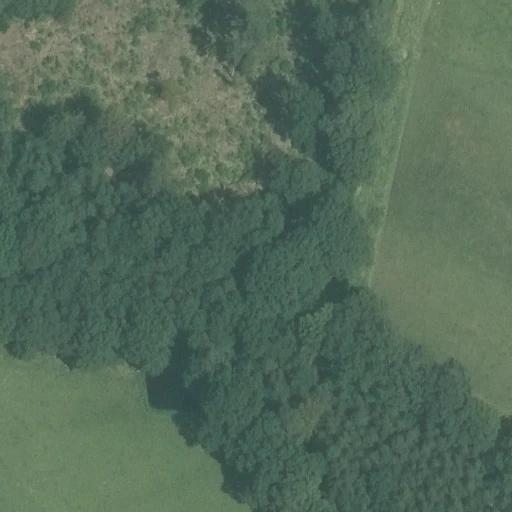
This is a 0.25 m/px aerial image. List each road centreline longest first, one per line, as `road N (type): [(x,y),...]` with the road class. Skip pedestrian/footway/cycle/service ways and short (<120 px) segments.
road 1 (track): [(0,263),(153,255),(251,266),(296,288),(511,440)]
road 2 (track): [(382,0),(314,300)]
